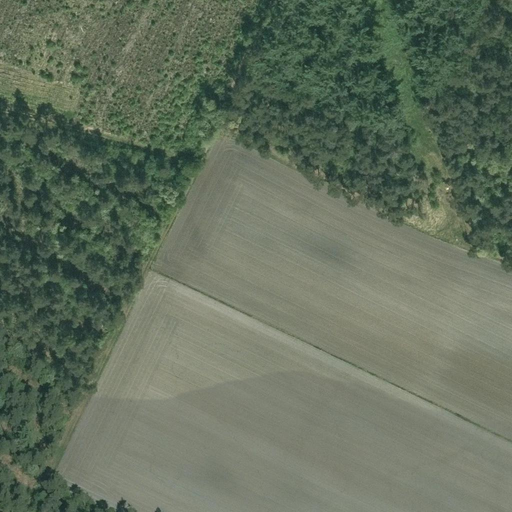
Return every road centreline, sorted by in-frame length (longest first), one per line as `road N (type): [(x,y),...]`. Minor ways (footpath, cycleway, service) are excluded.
road 1 (track): [(202,161),(29,511)]
road 2 (track): [(0,104),(202,161)]
road 3 (track): [(202,161),(269,0)]
